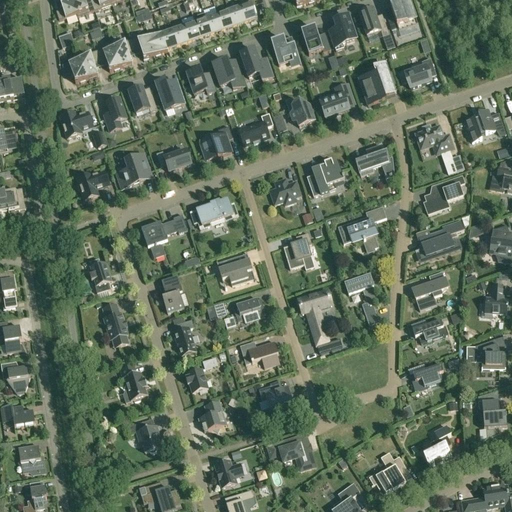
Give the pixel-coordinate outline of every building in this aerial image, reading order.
[(78,19),(71,0),(59,0),(63,11),(56,14),(59,23),(77,17),(78,19)] [(84,0),(71,0),(78,19),(95,13),(91,1),(85,3),(84,0)] [(90,0),(91,1),(95,13),(112,7),(109,0),(90,0)] [(128,0),(129,1),(132,8),(138,6),(135,0),(128,0)] [(293,0),(297,9),(309,5),(307,0),(293,0)] [(409,1),(390,7),(393,17),(388,19),(392,32),(398,30),(407,31),(411,30),(416,21),(409,1)] [(240,6),(246,24),(257,20),(258,20),(252,5),(241,8),(240,6)] [(240,6),(228,10),(234,28),(246,24),(240,6)] [(228,10),(217,14),(223,32),(234,28),(228,10)] [(367,38),(381,33),(383,39),(389,36),(383,19),(378,21),(376,20),(374,12),(368,14),(368,12),(361,15),(361,16),(360,17),(367,38)] [(144,24),(153,21),(151,14),(142,17),(144,24)] [(217,14),(206,18),(212,36),(223,32),(217,14)] [(206,21),(195,24),(200,40),(212,36),(206,18),(205,18),(206,21)] [(329,34),(336,53),(344,50),(343,47),(357,42),(348,19),(334,24),(337,31),(329,34)] [(9,36),(15,35),(13,23),(7,23),(9,36)] [(195,24),(184,28),(189,44),(200,40),(195,24)] [(184,28),(172,32),(178,47),(189,44),(184,28)] [(316,30),(301,35),(309,57),(323,53),(324,55),(331,52),(326,38),(319,41),(316,30)] [(82,31),(74,34),(76,40),(84,37),(82,31)] [(161,34),(160,34),(167,54),(168,54),(167,51),(178,47),(172,32),(161,36),(161,34)] [(148,35),(156,58),(167,54),(160,34),(149,38),(148,35)] [(59,39),(61,45),(73,41),(71,35),(59,39)] [(148,35),(131,41),(135,55),(141,53),(144,62),(156,58),(148,35)] [(278,43),(271,45),(279,68),(299,61),(301,66),(302,66),(292,39),(278,44),(278,43)] [(61,45),(63,51),(75,47),(73,41),(61,45)] [(121,70),(132,66),(129,55),(135,53),(135,55),(131,41),(124,44),(125,46),(115,49),(114,47),(113,47),(121,70)] [(420,43),(423,52),(430,50),(427,42),(420,43)] [(113,47),(96,53),(100,65),(101,66),(107,64),(110,74),(121,70),(113,47)] [(255,52),(241,57),(244,67),(243,67),(245,76),(247,75),(249,80),(260,77),(263,85),(273,81),(267,64),(260,66),(255,52)] [(91,58),(80,61),(87,82),(98,78),(95,67),(100,65),(96,53),(90,55),(91,58)] [(337,61),(339,69),(348,66),(346,58),(337,61)] [(76,85),(87,82),(80,61),(62,68),(65,77),(72,74),(76,85)] [(413,73),(412,71),(401,74),(405,85),(408,84),(411,91),(431,84),(429,77),(435,74),(431,61),(420,65),(422,71),(413,73)] [(227,63),(213,67),(221,90),(231,87),(233,92),(245,88),(237,65),(229,68),(227,63)] [(376,78),(359,83),(368,109),(385,103),(384,99),(395,95),(392,87),(396,86),(392,73),(388,75),(385,67),(374,71),(376,78)] [(338,72),(341,79),(348,76),(345,70),(338,72)] [(215,94),(209,77),(202,79),(200,72),(187,77),(194,97),(206,93),(207,96),(215,94)] [(25,98),(22,80),(21,80),(21,81),(11,83),(10,79),(2,81),(6,103),(14,101),(14,99),(24,97),(24,98),(25,98)] [(184,107),(177,84),(167,88),(165,83),(156,86),(164,109),(170,107),(172,112),(184,107)] [(281,83),(274,86),(276,92),(283,89),(281,83)] [(336,91),(339,99),(320,105),(326,121),(347,113),(346,109),(353,107),(346,87),(336,91)] [(142,90),(127,95),(130,104),(132,103),(136,115),(149,110),(150,114),(157,111),(152,95),(145,97),(142,90)] [(240,96),(242,103),(250,100),(247,93),(240,96)] [(392,109),(403,107),(401,97),(390,99),(392,109)] [(356,101),(358,107),(366,104),(364,99),(356,101)] [(107,105),(110,116),(104,118),(110,134),(122,130),(119,123),(127,121),(120,101),(107,105)] [(310,110),(298,105),(288,108),(293,125),(297,123),(300,130),(315,124),(310,110)] [(475,120),(465,124),(472,145),(482,142),(480,137),(485,135),(486,136),(496,133),(497,133),(498,136),(500,138),(503,139),(507,137),(499,116),(491,119),(488,111),(478,115),(480,120),(475,122),(475,120)] [(184,115),(187,122),(194,120),(190,113),(184,115)] [(75,115),(60,120),(68,141),(82,136),(81,134),(93,130),(88,115),(76,119),(75,115)] [(261,119),(263,125),(239,133),(244,149),(253,146),(254,148),(261,145),(260,143),(269,140),(266,131),(273,128),(269,116),(261,119)] [(274,120),(276,127),(285,124),(281,117),(274,120)] [(416,136),(415,137),(416,137),(421,152),(421,153),(422,153),(421,153),(439,147),(442,156),(454,152),(450,138),(444,140),(440,129),(440,128),(439,128),(431,131),(430,127),(423,130),(424,134),(416,136)] [(212,142),(212,144),(201,147),(206,162),(223,157),(223,158),(232,155),(228,143),(233,141),(229,129),(223,131),(225,138),(212,142)] [(4,133),(0,133),(0,156),(8,155),(8,151),(18,150),(19,150),(15,133),(5,135),(4,133)] [(102,135),(94,138),(98,150),(106,148),(102,135)] [(107,142),(110,149),(117,147),(115,142),(111,140),(107,142)] [(373,171),(383,167),(387,179),(389,179),(390,179),(392,178),(394,177),(394,180),(395,180),(393,159),(392,159),(392,160),(389,162),(387,154),(384,155),(382,148),(367,153),(369,161),(356,165),(361,179),(374,175),(373,171)] [(161,170),(167,168),(170,175),(191,167),(186,153),(165,160),(163,154),(156,156),(161,170)] [(128,172),(117,176),(122,191),(146,183),(144,177),(149,175),(151,181),(152,181),(144,157),(131,161),(133,168),(128,170),(128,172)] [(459,158),(452,161),(456,174),(464,172),(459,158)] [(508,192),(507,194),(511,195),(511,161),(500,165),(500,169),(499,169),(496,181),(494,181),(492,192),(501,194),(502,191),(508,192)] [(325,168),(324,168),(323,168),(311,172),(313,177),(307,179),(314,199),(336,191),(334,186),(344,182),(338,163),(333,165),(332,163),(324,165),(325,168)] [(98,198),(96,192),(109,188),(105,174),(92,179),(91,177),(78,182),(79,184),(77,185),(77,186),(78,191),(80,192),(81,192),(85,203),(98,198)] [(427,204),(424,205),(428,218),(442,213),(440,208),(463,199),(459,188),(465,186),(462,178),(443,185),(446,192),(425,199),(427,204)] [(296,184),(288,187),(286,181),(283,182),(275,185),(277,191),(270,193),(275,207),(284,204),(285,208),(296,204),(295,200),(301,198),(296,184)] [(22,191),(5,194),(9,213),(18,211),(19,212),(26,211),(22,191)] [(0,194),(0,214),(9,213),(5,194),(0,194)] [(211,205),(211,207),(197,212),(201,224),(198,224),(200,231),(211,228),(210,225),(225,220),(226,223),(238,218),(234,206),(230,207),(228,201),(220,204),(219,202),(211,205)] [(347,227),(338,230),(344,247),(353,244),(353,246),(363,242),(365,247),(366,247),(368,255),(374,253),(374,252),(379,250),(375,238),(377,238),(372,226),(387,221),(383,209),(366,215),(367,219),(356,223),(359,229),(349,233),(347,227)] [(316,226),(324,223),(321,217),(316,218),(315,215),(312,215),(316,226)] [(167,244),(165,236),(167,237),(178,233),(179,236),(188,233),(182,217),(173,220),(174,222),(161,227),(161,225),(142,231),(148,250),(150,250),(154,261),(166,257),(162,247),(160,246),(167,244)] [(462,220),(465,229),(469,227),(470,217),(462,220)] [(306,227),(313,225),(311,218),(304,220),(306,227)] [(337,219),(326,223),(329,234),(334,232),(333,228),(339,225),(337,219)] [(423,251),(418,252),(422,261),(436,256),(435,254),(443,251),(444,254),(458,249),(454,237),(463,233),(460,224),(443,230),(444,233),(420,241),(423,251)] [(507,228),(488,234),(489,239),(492,240),(490,256),(499,257),(499,263),(511,264),(511,256),(511,236),(510,236),(507,228)] [(313,234),(316,240),(322,238),(320,232),(313,234)] [(290,272),(305,267),(303,261),(310,259),(307,248),(312,247),(308,235),(296,239),(298,246),(284,250),(290,272)] [(249,261),(248,262),(249,263),(237,266),(235,260),(218,265),(217,264),(225,292),(226,292),(223,282),(229,280),(232,288),(254,282),(255,283),(249,261)] [(106,264),(100,266),(99,262),(90,264),(91,269),(93,276),(90,277),(92,283),(95,282),(96,288),(95,288),(97,296),(111,292),(108,285),(112,284),(106,264)] [(420,313),(437,308),(435,300),(442,298),(441,294),(448,291),(442,274),(429,279),(431,286),(413,292),(420,313)] [(0,294),(3,294),(5,303),(2,303),(4,311),(17,309),(13,282),(15,282),(13,275),(0,276),(0,294)] [(345,286),(349,297),(363,293),(367,305),(362,307),(367,322),(377,318),(373,306),(379,305),(370,278),(370,277),(361,280),(361,281),(345,286)] [(175,280),(159,286),(161,294),(164,293),(166,299),(163,300),(168,316),(184,311),(180,298),(179,296),(183,295),(180,287),(178,288),(175,280)] [(486,291),(484,284),(478,286),(480,293),(486,291)] [(492,319),(492,316),(507,317),(508,302),(502,301),(502,298),(504,298),(504,289),(489,288),(489,296),(491,296),(490,301),(486,300),(485,307),(482,306),(481,318),(492,319)] [(307,316),(317,348),(329,345),(319,312),(332,308),(327,293),(298,302),(303,317),(307,316)] [(183,297),(187,309),(191,307),(188,295),(183,297)] [(233,310),(236,318),(224,322),(227,332),(237,329),(236,325),(238,324),(238,325),(245,323),(246,326),(260,322),(259,319),(266,316),(261,301),(244,306),(243,304),(236,306),(237,309),(233,310)] [(228,318),(226,312),(224,305),(214,308),(218,321),(228,318)] [(120,316),(117,307),(103,311),(106,320),(104,321),(110,342),(116,341),(119,349),(129,346),(126,337),(128,337),(122,316),(120,316)] [(451,318),(453,326),(460,324),(460,315),(451,318)] [(196,354),(189,331),(194,330),(192,322),(177,327),(179,334),(174,336),(181,359),(196,354)] [(7,323),(0,324),(0,338),(4,338),(7,357),(14,356),(15,359),(26,357),(22,347),(21,347),(20,344),(22,344),(20,329),(9,331),(7,323)] [(415,340),(418,339),(421,347),(449,337),(446,329),(443,329),(441,323),(413,332),(415,340)] [(475,349),(475,357),(475,364),(482,364),(482,372),(506,372),(506,356),(500,356),(500,351),(506,349),(503,340),(506,339),(506,338),(475,349)] [(279,357),(276,349),(275,345),(256,350),(254,344),(240,349),(246,367),(252,365),(252,366),(254,366),(254,365),(262,362),(265,371),(280,366),(277,358),(279,357)] [(226,368),(231,366),(229,358),(223,359),(226,368)] [(203,364),(205,371),(218,367),(215,361),(203,364)] [(458,361),(450,364),(448,365),(450,372),(459,369),(458,361)] [(18,396),(25,395),(30,381),(28,380),(26,369),(15,371),(14,365),(1,367),(4,382),(9,381),(10,383),(8,385),(18,396)] [(415,383),(412,385),(415,393),(443,384),(441,376),(444,375),(441,367),(413,377),(415,383)] [(134,369),(121,373),(123,381),(125,380),(127,389),(123,397),(126,405),(134,403),(135,404),(141,403),(140,401),(148,398),(147,398),(145,390),(147,389),(145,382),(142,383),(140,376),(141,375),(136,376),(134,369)] [(187,376),(188,380),(186,380),(188,387),(190,386),(193,396),(200,394),(201,396),(207,394),(207,392),(208,391),(202,372),(187,376)] [(259,392),(262,404),(267,402),(269,411),(271,410),(274,416),(288,409),(286,405),(293,403),(288,389),(273,394),(271,388),(259,392)] [(483,412),(484,431),(486,431),(487,441),(499,435),(498,430),(507,430),(506,414),(499,414),(498,403),(479,405),(479,412),(483,412)] [(199,421),(201,428),(202,427),(204,434),(213,432),(218,434),(221,429),(227,427),(225,421),(227,416),(223,414),(220,404),(205,409),(207,415),(208,415),(209,416),(208,418),(199,421)] [(458,413),(457,404),(449,405),(450,413),(458,413)] [(36,428),(33,413),(24,415),(23,408),(1,411),(3,426),(14,424),(15,431),(36,428)] [(128,429),(131,436),(137,434),(139,441),(141,441),(146,455),(149,454),(151,456),(153,456),(155,456),(157,454),(157,452),(161,451),(156,436),(159,435),(157,428),(146,431),(144,424),(128,429)] [(431,471),(437,468),(443,465),(442,465),(452,460),(448,451),(452,449),(447,440),(451,438),(447,429),(435,435),(439,443),(430,448),(433,453),(424,458),(431,471)] [(277,446),(280,457),(282,456),(284,464),(297,460),(301,473),(315,468),(308,444),(298,447),(296,440),(277,446)] [(0,447),(1,455),(11,453),(13,450),(12,445),(0,447)] [(41,463),(39,449),(19,453),(20,462),(18,465),(24,470),(25,476),(30,475),(34,478),(35,476),(45,474),(43,463),(41,463)] [(231,454),(233,462),(242,459),(240,452),(231,454)] [(406,486),(404,483),(400,476),(407,472),(399,459),(393,463),(389,456),(381,461),(388,473),(383,476),(383,475),(376,479),(375,477),(369,481),(374,488),(372,489),(376,487),(380,493),(380,492),(382,490),(386,496),(392,492),(393,494),(406,486)] [(215,468),(217,476),(217,477),(219,482),(219,483),(222,491),(237,486),(235,480),(244,478),(240,466),(232,469),(230,463),(215,468)] [(344,463),(339,467),(342,472),(348,468),(344,463)] [(40,511),(47,511),(46,501),(47,501),(45,489),(44,490),(43,484),(30,486),(32,503),(27,504),(28,504),(29,509),(24,510),(24,511),(40,511)] [(161,484),(148,489),(139,491),(144,506),(159,506),(160,511),(175,511),(175,509),(181,507),(176,492),(170,494),(169,490),(163,492),(161,484)] [(359,511),(352,501),(360,495),(353,486),(338,497),(342,502),(333,508),(336,511),(334,511),(359,511)] [(484,500),(472,502),(466,503),(462,504),(462,511),(486,511),(487,511),(505,509),(505,511),(511,511),(511,495),(509,496),(507,488),(499,489),(491,490),(483,492),(484,500)] [(244,511),(242,504),(254,500),(251,493),(225,501),(227,507),(228,511),(244,511)]
